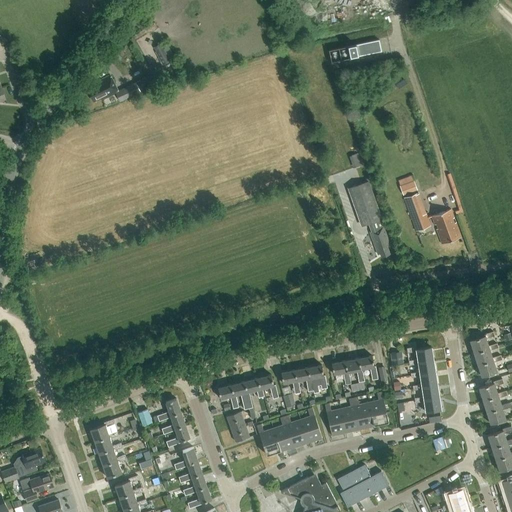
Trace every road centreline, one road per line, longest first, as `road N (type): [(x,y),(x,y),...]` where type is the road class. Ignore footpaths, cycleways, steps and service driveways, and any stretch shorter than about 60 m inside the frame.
road 1 (residential): [(185,375),(451,321)]
road 2 (residential): [(229,498),(306,458),(464,423)]
road 3 (tertiary): [(22,147),(127,0)]
road 4 (residential): [(53,425),(185,375)]
road 5 (track): [(511,266),(374,283)]
road 6 (residential): [(229,498),(185,375)]
road 7 (tertiary): [(0,267),(0,224),(22,147)]
